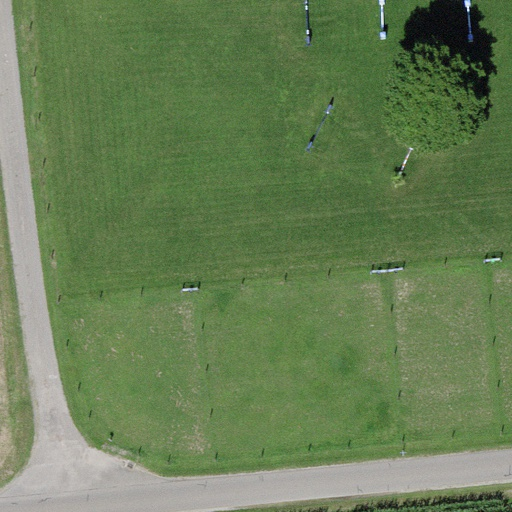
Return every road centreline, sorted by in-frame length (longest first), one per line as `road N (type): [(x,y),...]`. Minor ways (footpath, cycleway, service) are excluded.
road 1 (track): [(69,511),(3,0)]
road 2 (unclassified): [(68,511),(511,470)]
